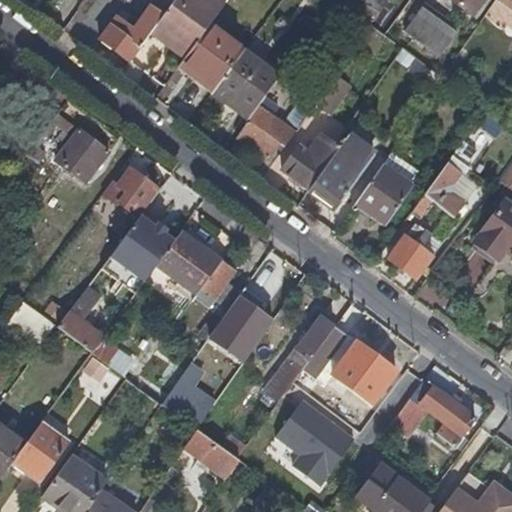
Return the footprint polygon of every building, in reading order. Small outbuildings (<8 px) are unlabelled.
[(150,36),(173,6),(164,0),(155,0),(136,27),(127,20),(122,28),(114,22),(97,44),(128,67),(150,36)] [(150,36),(185,61),(209,29),(225,7),(215,0),(177,0),(173,6),(150,36)] [(378,0),(352,0),(353,0),(377,17),(386,5),(378,0)] [(484,0),(451,0),(448,6),(469,21),(484,0)] [(511,0),(496,0),(493,5),(511,18),(511,0)] [(451,36),(418,12),(401,37),(434,61),(451,36)] [(241,55),(243,53),(209,29),(185,61),(180,69),(194,79),(191,84),(209,98),(211,96),(241,55)] [(262,103),(278,82),(241,55),(211,96),(248,122),(262,103)] [(416,66),(405,58),(398,69),(408,76),(416,66)] [(350,89),(334,78),(326,89),(313,107),(329,118),(350,89)] [(313,107),(326,89),(318,83),(305,101),(301,98),(281,127),(271,120),(276,113),(262,103),(248,122),(234,142),(264,164),(276,147),(282,151),(313,107)] [(80,190),(104,159),(53,119),(46,130),(56,137),(51,145),(61,152),(50,166),(80,190)] [(305,194),(336,151),(320,140),(306,158),(297,151),(280,176),(305,194)] [(363,155),(343,142),(336,151),(305,194),(334,215),(352,190),(343,183),(363,155)] [(458,147),(447,163),(460,172),(471,157),(458,147)] [(372,162),(363,155),(343,183),(352,190),(372,162)] [(511,155),(493,182),(511,196),(511,195),(511,155)] [(432,208),(452,222),(459,211),(440,197),(453,180),(456,183),(463,174),(460,172),(447,163),(421,199),(432,208)] [(379,169),(352,208),(382,229),(409,190),(379,169)] [(128,207),(140,217),(157,195),(128,173),(115,191),(124,198),(121,202),(128,207)] [(421,199),(410,214),(422,222),(432,208),(421,199)] [(139,219),(140,217),(128,207),(112,227),(125,237),(139,219)] [(501,251),(509,256),(511,251),(511,215),(500,207),(470,248),(492,264),(501,251)] [(173,245),(139,219),(125,237),(109,259),(143,284),(152,272),(173,245)] [(411,232),(404,241),(419,252),(428,238),(419,232),(416,236),(411,232)] [(173,245),(152,272),(192,301),(199,293),(219,266),(179,236),(173,245)] [(384,264),(412,284),(429,259),(419,252),(404,241),(401,239),(384,264)] [(219,266),(199,293),(213,303),(233,276),(219,266)] [(73,345),(89,357),(101,341),(78,324),(94,302),(83,293),(70,310),(54,331),(73,345)] [(259,316),(237,299),(211,335),(197,355),(158,409),(193,434),(209,410),(188,395),(219,354),(227,360),(259,316)] [(45,324),(54,331),(70,310),(61,303),(45,324)] [(122,320),(104,345),(116,353),(104,369),(120,380),(150,340),(122,320)] [(257,397),(272,408),(297,373),(327,333),(313,322),(257,397)] [(327,333),(297,373),(313,384),(347,338),(331,327),(327,333)] [(187,349),(197,355),(211,335),(202,328),(193,340),(178,329),(171,337),(187,349)] [(392,373),(351,343),(327,375),(368,405),(392,373)] [(158,409),(197,355),(187,349),(149,402),(158,409)] [(414,389),(401,406),(412,414),(424,396),(414,389)] [(424,396),(412,414),(417,418),(437,432),(438,433),(451,415),(424,396)] [(297,403),(268,443),(293,461),(286,471),(316,493),(352,443),(297,403)] [(401,406),(386,427),(396,435),(409,418),(415,422),(417,418),(412,414),(401,406)] [(52,407),(36,429),(45,435),(62,414),(52,407)] [(470,429),(451,415),(438,433),(454,444),(457,446),(470,429)] [(22,448),(7,469),(34,489),(64,449),(45,435),(36,429),(22,448)] [(22,448),(0,431),(0,478),(7,469),(22,448)] [(438,433),(437,432),(428,444),(446,456),(454,444),(438,433)] [(231,462),(193,434),(180,452),(224,485),(238,467),(231,462)] [(68,460),(38,502),(51,511),(85,511),(98,494),(104,486),(68,460)] [(437,511),(428,505),(431,502),(380,464),(352,502),(366,511),(437,511)] [(151,494),(160,501),(177,476),(168,470),(151,494)] [(473,508),(479,511),(483,511),(498,492),(489,485),(473,508)] [(264,511),(276,497),(264,488),(252,504),(263,511),(264,511)] [(441,511),(511,511),(511,502),(498,492),(483,511),(479,511),(473,508),(455,494),(441,511)] [(122,511),(98,494),(85,511),(122,511)] [(151,494),(138,511),(152,511),(160,501),(151,494)]
